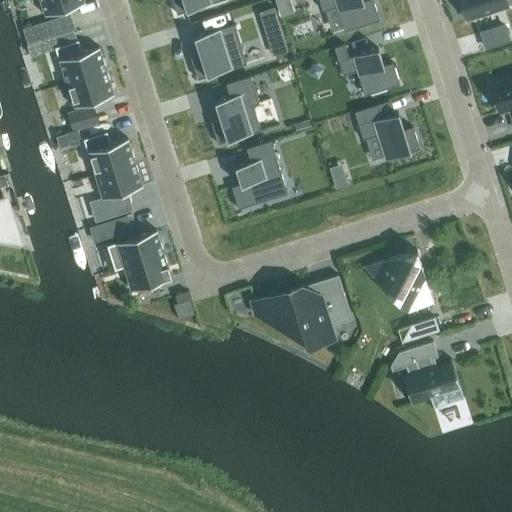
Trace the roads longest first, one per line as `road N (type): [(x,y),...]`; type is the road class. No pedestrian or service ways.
road 1 (residential): [(485,191),(204,278),(116,0)]
road 2 (residential): [(485,191),(427,0)]
